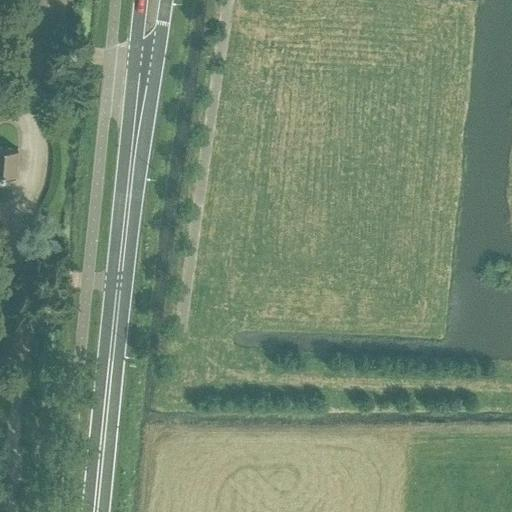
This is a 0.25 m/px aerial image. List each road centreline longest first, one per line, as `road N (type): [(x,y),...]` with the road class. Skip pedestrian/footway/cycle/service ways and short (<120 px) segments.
road 1 (primary): [(94,511),(143,64)]
road 2 (track): [(227,0),(180,329)]
